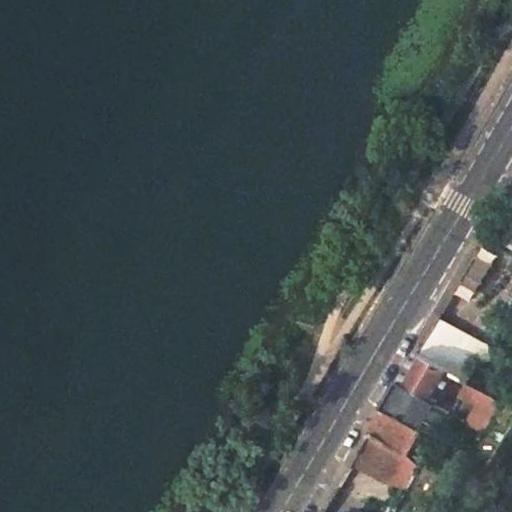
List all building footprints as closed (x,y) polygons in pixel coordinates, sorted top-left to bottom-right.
[(442,321),(427,352),(461,368),(476,338),(442,321)] [(435,403),(453,373),(416,351),(398,381),(435,403)] [(419,430),(435,403),(398,381),(382,408),(419,430)] [(494,410),(500,401),(475,386),(469,395),(494,410)] [(419,430),(382,408),(367,435),(404,457),(419,430)]
